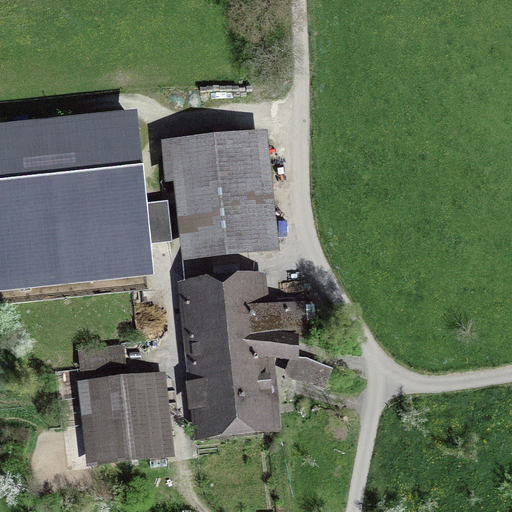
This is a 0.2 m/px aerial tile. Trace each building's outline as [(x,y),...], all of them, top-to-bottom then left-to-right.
[(0,286),(147,271),(144,244),(170,241),(166,204),(140,207),(131,119),(0,132),(0,286)] [(187,175),(195,252),(255,246),(244,144),(165,152),(167,177),(187,175)] [(253,279),(190,286),(201,385),(190,386),(192,407),(203,406),(205,432),(267,426),(260,355),(295,356),(294,340),(306,339),(303,306),(256,312),(253,279)] [(79,352),(81,370),(124,365),(122,347),(79,352)] [(322,388),(328,371),(295,358),(290,375),(322,388)] [(159,379),(84,387),(93,462),(168,453),(159,379)]
